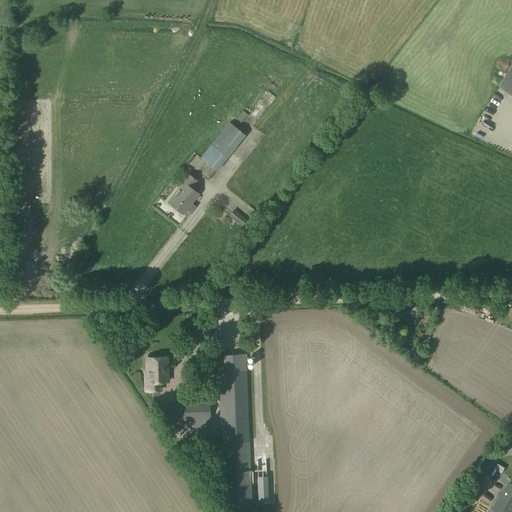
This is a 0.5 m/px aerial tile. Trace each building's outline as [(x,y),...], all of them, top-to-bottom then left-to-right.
[(511,66),(500,87),(511,94),(511,66)] [(244,112),(237,119),(242,123),(249,116),(244,112)] [(479,134),(491,116),(486,113),(476,128),(470,125),(468,128),(479,134)] [(229,122),(201,158),(216,170),(244,135),(229,122)] [(183,183),(168,202),(182,213),(198,194),(191,188),(197,180),(188,173),(182,181),(183,183)] [(231,213),(229,216),(242,227),(245,224),(245,223),(233,213),(231,213)] [(10,274),(10,292),(22,292),(23,274),(10,274)] [(246,354),(216,355),(217,377),(219,377),(225,507),(252,506),(246,354)] [(147,371),(144,371),(145,391),(160,390),(160,382),(168,382),(166,357),(146,358),(147,371)] [(264,420),(259,421),(258,376),(250,376),(251,432),(264,431),(264,420)] [(209,403),(175,405),(176,419),(210,417),(209,403)] [(254,479),(264,479),(263,454),(253,454),(254,479)] [(498,464),(494,469),(501,473),(505,468),(498,464)] [(489,469),(485,478),(490,480),(493,471),(489,469)] [(496,505),(493,509),(498,511),(511,511),(511,484),(509,483),(496,505)]
